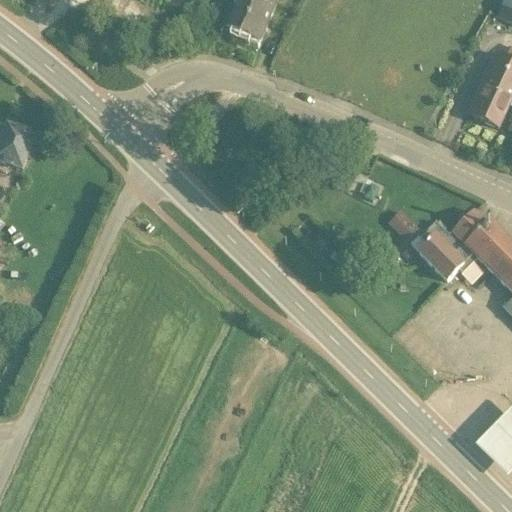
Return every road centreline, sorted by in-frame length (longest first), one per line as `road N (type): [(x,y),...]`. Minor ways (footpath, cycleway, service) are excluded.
road 1 (secondary): [(506,511),(119,132)]
road 2 (residential): [(511,203),(292,101),(213,75),(180,81),(119,132)]
road 3 (secondary): [(119,132),(0,31)]
